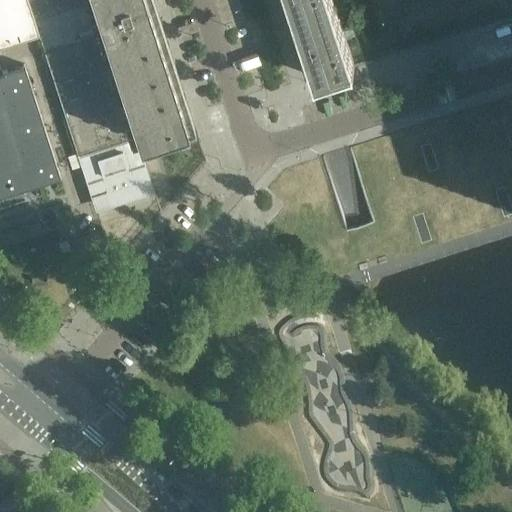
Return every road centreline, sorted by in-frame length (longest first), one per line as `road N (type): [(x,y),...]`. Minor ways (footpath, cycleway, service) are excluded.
road 1 (unclassified): [(273,151),(511,72)]
road 2 (unclassified): [(55,402),(211,226)]
road 3 (residential): [(204,0),(248,133),(273,151)]
road 4 (secondary): [(176,511),(55,402)]
road 5 (unknown): [(275,0),(302,85),(283,103),(241,112)]
road 6 (secondary): [(30,425),(125,511)]
